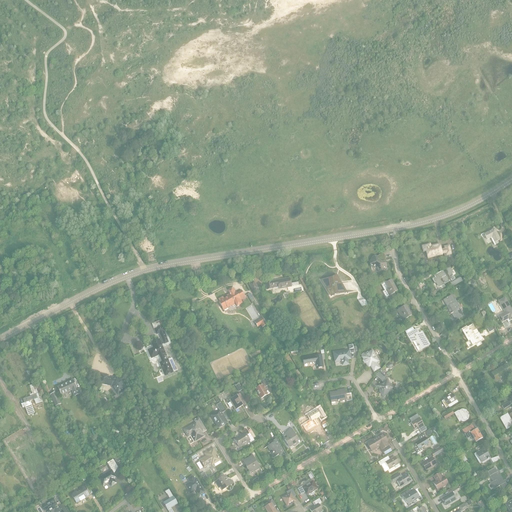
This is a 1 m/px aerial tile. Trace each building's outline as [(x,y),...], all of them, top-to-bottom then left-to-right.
[(494,229),(484,234),(487,240),(491,238),(494,245),(498,243),(497,241),(500,239),(494,229)] [(445,249),(441,250),(439,244),(430,246),(430,244),(422,246),(423,252),(426,252),(427,258),(442,255),(442,254),(446,253),(446,255),(451,254),(449,246),(444,247),(445,249)] [(378,272),(383,270),(386,266),(385,263),(384,262),(384,261),(384,260),(385,259),(384,255),(383,254),(379,255),(378,256),(372,258),(369,262),(371,267),(373,267),(375,267),(375,266),(377,268),(378,272)] [(450,274),(452,272),(451,270),(449,268),(442,271),(434,275),(435,278),(432,280),(434,283),(436,282),(439,286),(444,283),(444,284),(449,281),(449,280),(450,279),(451,281),(455,279),(453,275),(451,276),(450,274)] [(327,285),(324,286),(328,292),(330,297),(333,295),(335,294),(336,294),(346,293),(341,283),(338,284),(336,275),(332,278),(326,279),(327,285)] [(450,283),(452,287),(462,281),(460,277),(450,283)] [(279,289),(291,287),(290,278),(284,279),(284,280),(282,280),(281,280),(277,280),(277,281),(271,282),(265,283),(267,290),(272,289),(272,287),(278,286),(279,289)] [(386,291),(389,296),(397,291),(391,280),(385,283),(389,289),(386,291)] [(248,284),(253,291),(258,288),(254,281),(248,284)] [(241,290),(236,293),(236,292),(235,292),(233,289),(228,291),(228,292),(229,294),(229,295),(230,296),(224,299),(223,297),(218,300),(220,302),(219,302),(222,308),(226,306),(227,307),(231,305),(232,306),(235,304),(234,303),(235,303),(237,307),(242,303),(240,300),(245,297),(241,290)] [(448,306),(456,302),(455,302),(451,295),(444,300),(448,306)] [(508,319),(509,321),(511,318),(511,312),(504,299),(499,302),(505,313),(498,317),(501,322),(508,319)] [(456,302),(448,306),(448,307),(449,306),(452,312),(451,313),(454,318),(457,316),(459,319),(463,317),(459,309),(460,308),(456,302)] [(397,311),(402,320),(411,315),(406,306),(397,311)] [(260,317),(250,323),(252,327),(263,321),(260,317)] [(165,344),(170,341),(165,330),(161,320),(152,324),(157,334),(160,333),(165,344)] [(472,337),(478,333),(475,335),(473,331),(475,330),(472,324),(467,327),(467,328),(462,331),(464,335),(465,335),(468,341),(473,338),(472,337)] [(412,332),(407,335),(411,343),(415,340),(420,350),(429,345),(422,332),(415,336),(412,332)] [(473,338),(468,341),(469,341),(470,340),(472,344),(476,343),(475,342),(478,340),(479,341),(482,339),(478,333),(472,337),(473,338)] [(166,356),(165,356),(159,340),(152,343),(154,348),(148,350),(151,358),(154,356),(154,357),(155,358),(156,359),(157,359),(158,359),(159,359),(161,363),(160,363),(165,375),(177,370),(176,366),(173,368),(169,359),(168,360),(166,356)] [(342,365),(348,364),(348,359),(350,359),(349,355),(350,355),(350,353),(354,352),(352,345),(348,346),(349,350),(333,353),(335,362),(342,360),(342,365)] [(376,363),(379,361),(372,350),(368,353),(367,352),(365,354),(366,354),(361,357),(363,360),(363,361),(364,364),(365,363),(368,368),(370,366),(373,372),(380,368),(376,363)] [(321,355),(303,358),(303,364),(309,363),(315,362),(316,368),(323,367),(321,355)] [(501,367),(494,372),(499,380),(506,375),(508,374),(511,372),(507,364),(504,366),(501,367)] [(387,379),(384,375),(383,375),(384,374),(381,369),(376,376),(380,380),(382,382),(381,384),(378,388),(380,390),(379,392),(382,396),(384,396),(391,392),(386,390),(387,387),(386,385),(389,383),(387,379)] [(117,376),(113,379),(107,377),(108,376),(101,375),(100,383),(112,385),(118,394),(126,388),(117,376)] [(74,396),(79,394),(73,380),(58,387),(61,394),(71,390),(74,396)] [(255,389),(261,398),(267,395),(264,388),(266,386),(262,380),(259,382),(261,385),(255,389)] [(38,392),(35,393),(34,390),(38,389),(36,383),(30,386),(33,394),(32,394),(32,396),(23,399),(25,403),(21,404),(23,408),(25,407),(28,415),(35,413),(30,401),(34,399),(36,404),(42,401),(42,399),(40,400),(38,392)] [(351,393),(345,394),(344,389),(339,390),(340,391),(330,393),(331,402),(346,400),(346,401),(352,401),(351,393)] [(50,395),(55,406),(60,404),(55,393),(50,395)] [(229,400),(235,410),(243,406),(242,404),(245,402),(239,394),(229,400)] [(441,401),(446,408),(448,407),(448,406),(456,401),(452,394),(444,399),(444,400),(441,401)] [(223,416),(222,416),(221,414),(221,413),(225,411),(220,403),(216,405),(220,411),(211,416),(218,428),(227,423),(223,416)] [(133,409),(137,415),(142,411),(138,405),(133,409)] [(322,420),(327,416),(321,407),(308,415),(311,421),(309,422),(311,425),(312,426),(313,426),(314,426),(315,426),(316,426),(317,425),(317,424),(317,422),(315,419),(320,416),(322,420)] [(442,415),(445,419),(454,414),(451,410),(442,415)] [(463,416),(467,413),(465,411),(462,410),(459,411),(458,411),(454,413),(457,418),(462,415),(463,416)] [(462,415),(457,418),(459,422),(461,421),(464,422),(468,419),(469,416),(467,413),(463,416),(462,415)] [(511,428),(511,427),(511,422),(507,414),(499,418),(503,424),(504,423),(507,429),(510,427),(511,428)] [(417,427),(418,428),(423,425),(419,418),(411,423),(414,429),(417,427)] [(194,442),(204,436),(200,429),(203,427),(198,419),(194,421),(196,423),(186,429),(185,431),(188,435),(190,436),(190,435),(194,442)] [(471,425),(465,428),(462,430),(464,433),(467,432),(472,440),(474,439),(476,442),(482,438),(477,429),(474,431),(473,429),(473,428),(471,425)] [(292,443),(294,447),(300,442),(291,428),(286,432),(290,436),(285,440),(288,446),(292,443)] [(250,434),(247,435),(245,433),(234,439),(239,447),(249,440),(251,442),(254,441),(250,434)] [(384,455),(391,451),(384,439),(385,438),(383,434),(367,443),(371,450),(375,447),(376,448),(379,446),(384,455)] [(424,450),(422,447),(428,444),(425,437),(423,434),(418,437),(420,440),(414,443),(415,445),(415,446),(413,447),(414,447),(417,453),(423,449),(423,450),(424,450)] [(13,442),(8,445),(15,457),(20,455),(21,456),(31,451),(23,436),(13,441),(13,442)] [(277,453),(282,450),(276,439),(268,443),(269,445),(267,446),(269,450),(271,449),(273,452),(270,454),(273,458),(278,455),(277,453)] [(422,463),(426,470),(436,464),(432,458),(443,451),(441,448),(427,456),(429,459),(422,463)] [(212,463),(213,464),(220,460),(213,449),(207,452),(209,455),(199,461),(204,468),(212,463)] [(491,459),(490,459),(488,456),(485,450),(482,449),(474,454),(480,464),(481,463),(482,464),(489,460),(490,461),(492,464),(493,463),(500,459),(498,456),(491,459)] [(252,471),(253,472),(260,468),(252,455),(243,461),(250,473),(252,471)] [(395,468),(399,465),(394,457),(388,460),(386,457),(380,461),(382,465),(385,463),(389,469),(394,466),(395,468)] [(111,486),(116,483),(113,479),(116,478),(113,472),(115,471),(118,467),(113,459),(107,463),(111,471),(99,478),(103,485),(109,482),(111,486)] [(495,468),(487,472),(489,476),(490,476),(493,481),(491,483),(494,489),(496,488),(500,485),(505,483),(499,474),(498,474),(498,475),(496,472),(497,472),(495,468)] [(444,477),(442,478),(439,473),(433,477),(435,480),(436,479),(437,481),(433,483),(438,490),(448,484),(444,477)] [(400,488),(411,481),(407,474),(401,477),(399,474),(389,479),(392,484),(396,481),(400,488)] [(196,479),(194,480),(192,476),(188,479),(190,482),(185,485),(190,493),(195,490),(199,496),(204,492),(196,479)] [(232,480),(228,482),(227,480),(224,476),(214,482),(218,489),(220,488),(221,491),(233,483),(232,480)] [(307,495),(317,489),(312,481),(302,487),(298,489),(301,495),(305,492),(307,495)] [(71,495),(76,503),(90,495),(85,487),(71,495)] [(173,511),(171,508),(178,504),(169,489),(164,492),(166,495),(167,494),(169,499),(163,503),(167,510),(168,511),(173,511)] [(412,501),(419,498),(414,490),(409,493),(410,493),(408,494),(406,491),(400,495),(402,497),(403,497),(409,506),(413,503),(412,501)] [(288,502),(290,505),(295,501),(289,491),(286,492),(288,494),(282,498),(285,503),(288,502)] [(441,499),(446,506),(456,500),(452,493),(441,499)] [(54,499),(42,506),(44,511),(48,508),(49,509),(47,510),(48,511),(59,511),(61,511),(65,511),(63,507),(61,505),(60,505),(58,502),(56,504),(54,499)] [(309,509),(310,511),(319,511),(322,511),(318,504),(321,503),(319,499),(314,502),(316,505),(309,509)] [(265,507),(267,511),(276,511),(273,507),(276,506),(273,500),(270,502),(271,503),(265,507)]
